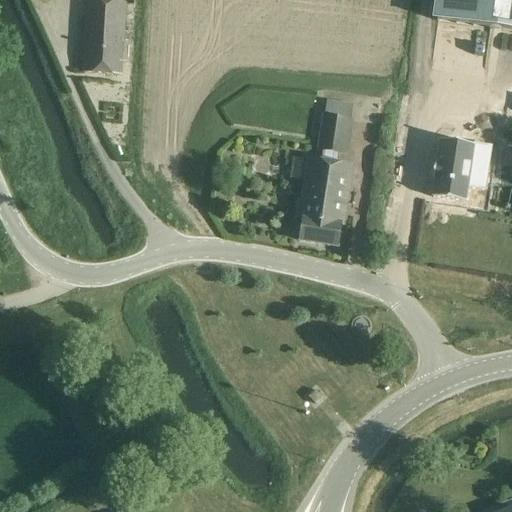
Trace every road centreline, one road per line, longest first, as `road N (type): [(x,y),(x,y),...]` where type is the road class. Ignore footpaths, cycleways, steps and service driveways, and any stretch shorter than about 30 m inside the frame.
road 1 (unclassified): [(452,381),(388,291),(210,249),(94,278),(71,274),(28,248),(0,194)]
road 2 (tertiary): [(325,511),(354,453),(393,412),(452,381)]
